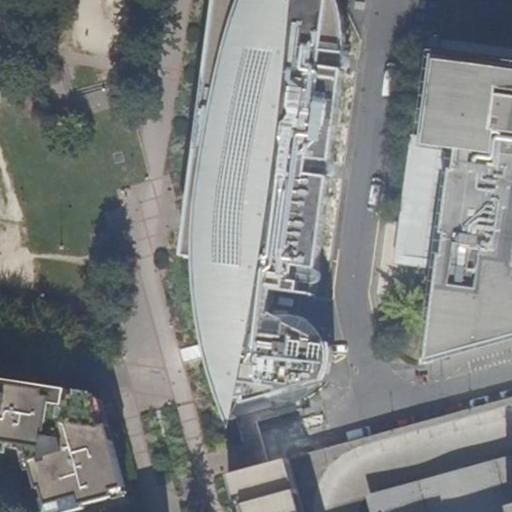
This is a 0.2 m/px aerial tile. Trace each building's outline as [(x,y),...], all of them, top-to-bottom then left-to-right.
[(235,28),(244,0),(217,0),(183,258),(198,260),(198,248),(199,210),(206,164),(214,117),(226,64),(235,28)] [(335,355),(332,344),(296,326),(269,312),(272,291),(300,295),(316,297),(317,287),(321,284),(324,280),(323,275),(319,272),(321,260),(332,180),(336,177),(338,172),(337,167),(334,163),(347,73),(351,70),(353,65),(352,61),(349,57),(350,45),(345,45),(329,43),(334,0),(244,0),(235,28),(226,64),(214,117),(206,164),(199,210),(198,248),(198,260),(199,287),(204,326),(208,343),(209,350),(210,357),(211,363),(221,394),(232,423),(238,421),(239,398),(241,398),(243,405),(328,383),(333,371),(335,365),(335,355)] [(339,2),(338,0),(334,0),(329,43),(345,45),(344,31),(341,10),(339,2)] [(486,344),(509,338),(511,338),(511,339),(511,71),(493,69),(494,68),(490,67),(490,69),(468,66),(468,64),(464,63),(464,65),(443,62),(443,60),(439,60),(439,63),(441,64),(434,113),(432,112),(431,116),(434,116),(430,144),(427,144),(427,147),(419,146),(409,219),(414,221),(417,234),(415,237),(413,243),(414,248),(417,251),(421,252),(426,250),(437,258),(450,260),(447,284),(444,284),(444,288),(446,288),(443,311),(441,311),(440,315),(443,315),(440,333),(439,338),(438,338),(437,341),(439,341),(436,358),(454,353),(456,355),(458,354),(458,351),(482,345),(483,347),(486,347),(486,344)] [(0,448),(19,452),(19,447),(27,448),(31,463),(36,462),(40,479),(44,478),(48,490),(45,491),(49,508),(61,504),(63,511),(70,511),(115,500),(114,494),(126,491),(110,432),(109,432),(109,430),(102,432),(98,418),(105,416),(102,403),(69,399),(70,393),(66,392),(26,387),(25,394),(12,393),(13,385),(0,383),(0,448)] [(26,387),(13,385),(12,393),(25,394),(26,387)] [(102,432),(109,430),(105,416),(98,418),(102,432)] [(370,511),(510,511),(510,507),(511,506),(511,457),(367,497),(370,511)] [(304,511),(290,461),(269,466),(251,471),(229,478),(238,511),(304,511)]
